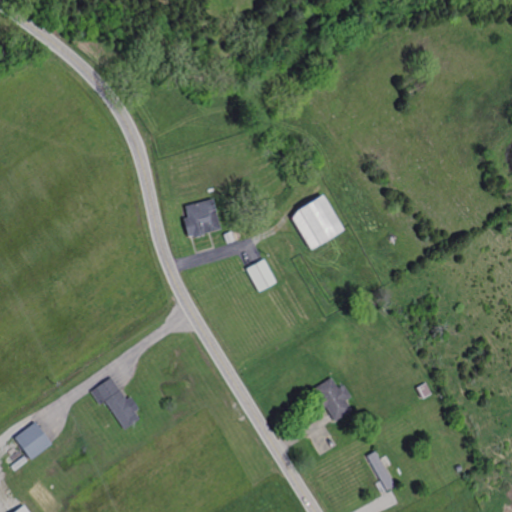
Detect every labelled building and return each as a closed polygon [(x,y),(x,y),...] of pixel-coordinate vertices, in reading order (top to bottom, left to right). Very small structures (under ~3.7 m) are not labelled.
[(302,210),(295,220),(314,250),(347,230),(326,196),(302,210)] [(189,237),(191,236),(195,235),(196,238),(206,235),(205,233),(209,232),(222,229),(214,199),(187,207),(190,218),(185,219),(189,237)] [(228,243),(236,240),(232,232),(225,235),(228,243)] [(259,291),(277,281),(264,259),(256,263),(246,269),(259,291)] [(125,428),(141,418),(136,411),(140,408),(132,396),(127,399),(116,383),(112,376),(91,390),(100,404),(106,400),(125,428)] [(335,419),(332,414),(327,405),(322,408),(320,404),(318,401),(322,398),(315,388),(333,377),(339,388),(345,384),(352,396),(346,399),(352,409),(335,419)] [(424,398),(434,392),(428,382),(418,387),(424,398)] [(14,437),(32,460),(54,444),(43,430),(36,421),(14,437)] [(387,489),(395,484),(376,451),(368,456),(387,489)]
